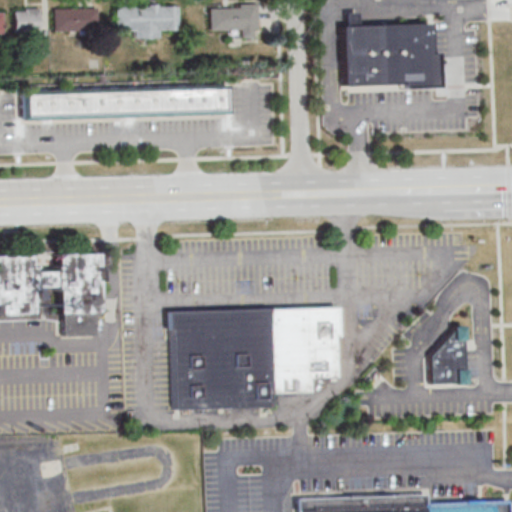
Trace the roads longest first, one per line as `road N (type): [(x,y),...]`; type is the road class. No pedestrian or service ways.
road 1 (secondary): [(354,194),(0,203)]
road 2 (residential): [(303,196),(296,0)]
